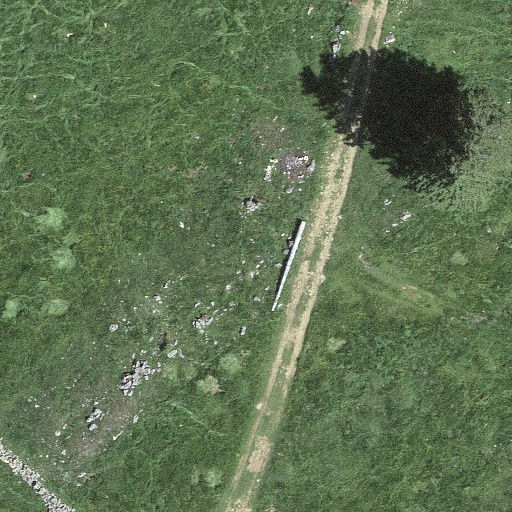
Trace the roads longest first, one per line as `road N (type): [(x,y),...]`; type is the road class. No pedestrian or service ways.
road 1 (track): [(382,0),(324,246),(235,511)]
road 2 (track): [(324,246),(511,340)]
